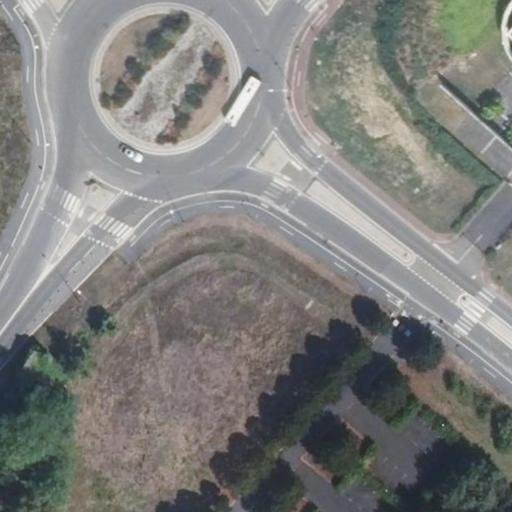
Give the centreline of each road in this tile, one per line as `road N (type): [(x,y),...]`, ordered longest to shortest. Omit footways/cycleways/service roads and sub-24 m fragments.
road 1 (secondary): [(230,137),(281,191),(511,356)]
road 2 (secondary): [(511,316),(315,156),(254,96)]
road 3 (primary): [(33,290),(156,162)]
road 4 (primary): [(105,138),(33,290)]
